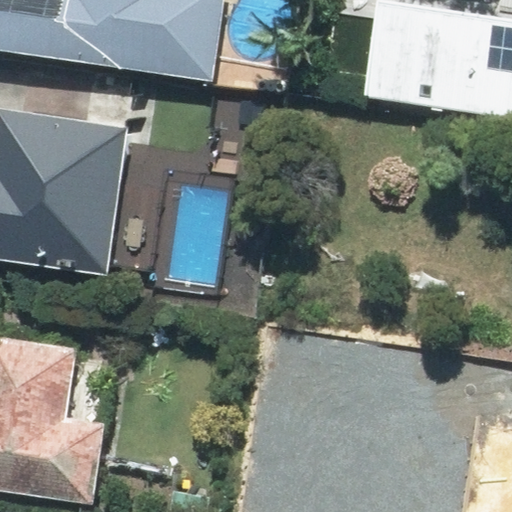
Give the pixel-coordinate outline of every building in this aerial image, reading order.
[(0,0),(0,49),(210,81),(222,0),(0,0)] [(511,21),(378,2),(364,97),(511,118),(511,21)] [(0,256),(105,272),(126,128),(0,110),(0,256)] [(0,488),(90,502),(102,424),(67,419),(78,348),(0,336),(0,488)] [(304,511),(413,511),(435,372),(295,351),(271,507),(304,511)] [(511,511),(511,431),(502,430),(488,511),(511,511)]
